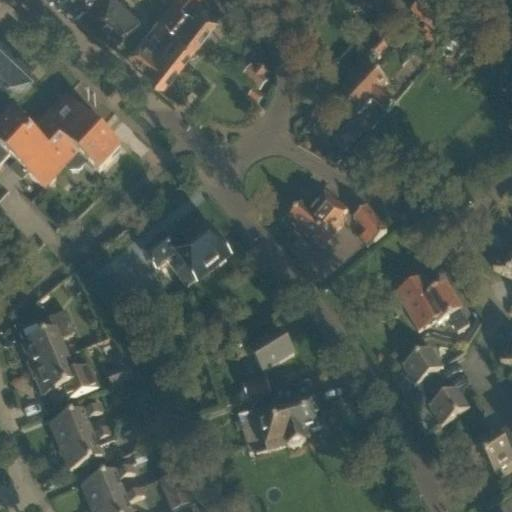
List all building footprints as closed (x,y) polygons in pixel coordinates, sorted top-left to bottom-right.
[(77,0),(85,8),(93,0),(77,0)] [(117,0),(103,0),(91,13),(119,40),(139,20),(117,0)] [(174,0),(161,17),(160,18),(198,44),(217,19),(195,1),(195,0),(174,0)] [(372,0),(361,0),(353,11),(363,18),(375,2),(372,0)] [(433,35),(449,18),(429,0),(422,0),(410,14),(433,35)] [(511,41),(511,15),(500,33),(511,41)] [(160,18),(151,29),(162,37),(155,46),(181,66),(198,44),(160,18)] [(142,36),(130,54),(145,65),(143,69),(164,87),(181,66),(155,46),(152,44),(142,36)] [(31,69),(0,40),(0,79),(11,90),(31,69)] [(390,48),(381,41),(370,53),(379,61),(390,48)] [(362,63),(346,80),(349,82),(370,102),(384,115),(394,105),(380,92),(386,85),(362,63)] [(251,68),(242,79),(258,92),(267,81),(265,80),(268,76),(257,67),(254,71),(251,68)] [(370,102),(349,82),(330,102),(352,122),(333,143),(344,153),(365,129),(354,119),(370,102)] [(253,94),(249,100),(258,107),(262,101),(253,94)] [(64,100),(30,136),(31,136),(8,159),(9,160),(44,193),(65,171),(78,157),(77,157),(99,133),(64,100)] [(10,116),(0,126),(0,169),(9,160),(8,159),(31,136),(30,136),(10,116)] [(78,157),(65,171),(70,175),(79,175),(87,166),(98,176),(120,153),(99,133),(77,157),(78,157)] [(342,160),(332,154),(327,162),(336,169),(342,160)] [(309,214),(301,207),(288,223),(322,252),(343,227),(339,224),(348,213),(325,194),(309,214)] [(367,209),(353,220),(365,235),(358,241),(366,250),(386,234),(367,209)] [(65,213),(53,224),(64,235),(76,224),(65,213)] [(174,256),(185,271),(177,277),(189,291),(196,285),(218,268),(220,268),(225,264),(226,261),(229,259),(203,226),(174,249),(165,238),(143,255),(155,271),(174,256)] [(511,248),(509,253),(505,251),(493,272),(511,283),(511,248)] [(97,288),(116,272),(104,259),(86,275),(97,288)] [(422,336),(426,334),(437,328),(448,321),(457,336),(469,329),(444,288),(432,296),(423,281),(397,296),(422,336)] [(198,315),(208,328),(219,320),(209,307),(198,315)] [(32,375),(65,361),(58,344),(74,337),(65,315),(42,325),(47,338),(21,349),(32,375)] [(294,357),(279,333),(249,352),(264,376),(294,357)] [(511,343),(499,364),(511,371),(511,343)] [(444,385),(437,375),(442,372),(429,352),(401,369),(415,390),(422,400),(444,385)] [(72,377),(65,361),(32,375),(43,400),(59,393),(65,407),(98,393),(88,371),(72,377)] [(104,384),(108,393),(134,381),(130,371),(112,378),(113,380),(104,384)] [(247,404),(271,397),(265,378),(241,386),(247,404)] [(450,395),(444,385),(422,400),(428,410),(441,430),(469,412),(455,392),(450,395)] [(263,417),(257,419),(268,455),(287,449),(287,450),(305,445),(303,441),(311,439),(309,435),(324,431),(310,386),(273,398),(262,401),(267,416),(263,417)] [(90,435),(90,434),(84,419),(100,412),(97,404),(48,425),(57,448),(90,435)] [(145,414),(135,419),(142,435),(140,435),(148,450),(164,442),(153,421),(150,423),(145,414)] [(179,432),(176,433),(192,462),(207,453),(193,428),(191,425),(179,432)] [(90,435),(57,448),(67,472),(100,459),(96,449),(113,442),(110,436),(107,427),(90,434),(90,435)] [(511,437),(507,430),(497,436),(494,432),(474,446),(493,476),(511,463),(511,437)] [(134,460),(137,467),(147,463),(144,456),(134,460)] [(94,511),(124,500),(124,499),(118,484),(134,477),(131,469),(81,490),(90,511),(94,511)] [(178,476),(158,485),(170,511),(177,511),(191,506),(178,476)] [(124,500),(94,511),(129,511),(127,507),(144,500),(140,492),(124,499),(124,500)]
